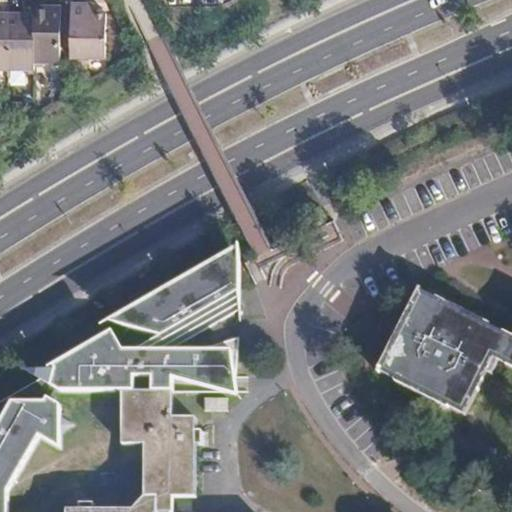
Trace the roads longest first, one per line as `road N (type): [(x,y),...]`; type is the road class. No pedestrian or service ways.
road 1 (secondary): [(0,298),(285,132),(511,31)]
road 2 (secondary): [(458,0),(253,92),(0,238)]
